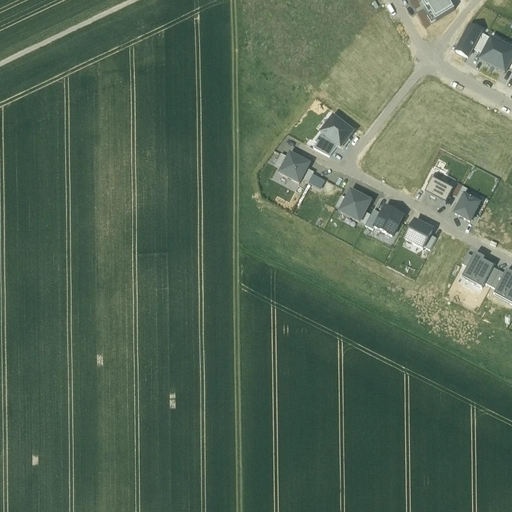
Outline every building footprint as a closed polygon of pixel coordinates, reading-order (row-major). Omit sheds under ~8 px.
[(454,11),(447,0),(418,0),(428,17),(431,15),(435,22),(454,11)] [(481,35),(471,29),(465,42),(462,41),(456,53),(467,59),(472,50),(481,35)] [(491,40),(481,35),(472,50),(483,56),(491,40)] [(492,68),(503,47),(491,40),(483,56),(480,61),(492,68)] [(507,69),(511,60),(511,51),(503,47),(492,68),(504,74),(507,69)] [(352,134),(333,119),(321,134),(338,148),(343,152),(350,143),(347,141),(352,134)] [(338,148),(321,134),(314,143),(316,145),(313,150),(329,159),(338,148)] [(282,171),(288,159),(281,156),(274,167),(282,171)] [(309,166),(290,156),(288,159),(282,171),(279,175),(299,186),(301,181),(307,171),(309,166)] [(314,174),(307,171),(301,181),(308,185),(314,174)] [(427,185),(429,186),(425,195),(445,206),(451,196),(453,192),(442,186),(444,184),(432,177),(427,185)] [(451,196),(456,198),(462,188),(457,185),(453,192),(451,196)] [(454,203),(459,206),(464,197),(467,191),(462,188),(456,198),(454,203)] [(371,204),(350,193),(346,201),(341,211),(339,214),(359,225),(365,214),(371,204)] [(480,205),(464,197),(459,206),(454,215),(470,224),(480,205)] [(341,211),(346,201),(341,198),(335,209),(341,211)] [(403,218),(385,209),(381,216),(374,229),(392,239),(403,218)] [(370,217),(365,228),(373,232),(374,229),(381,216),(373,212),(370,217)] [(370,217),(365,214),(359,225),(365,228),(370,217)] [(432,232),(415,223),(405,241),(422,251),(423,249),(430,236),(432,232)] [(436,240),(430,236),(423,249),(430,252),(436,240)] [(495,265),(474,254),(473,258),(467,269),(461,279),(482,290),(484,285),(493,269),(495,265)] [(467,269),(473,258),(467,255),(461,266),(467,269)] [(499,272),(493,269),(484,285),(490,288),(499,272)] [(504,275),(499,272),(490,288),(496,291),(504,275)] [(511,275),(506,272),(504,275),(496,291),(495,292),(504,296),(502,298),(510,304),(509,305),(511,306),(511,305),(511,275)]
